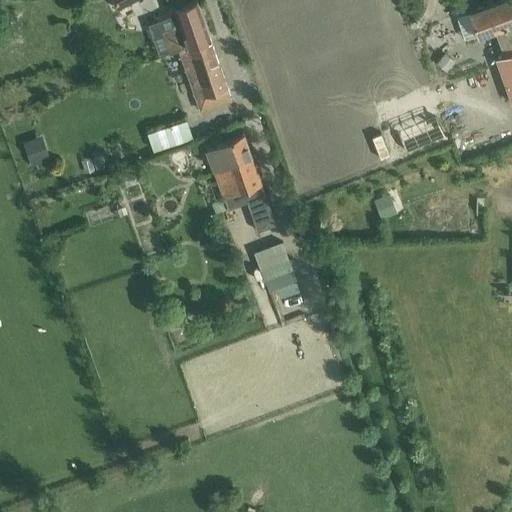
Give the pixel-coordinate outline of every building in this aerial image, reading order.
[(397,0),(387,0),(390,18),(400,16),(397,0)] [(511,0),(496,0),(469,10),(478,34),(494,29),(504,55),(496,58),(511,102),(511,25),(511,23),(511,22),(511,0)] [(178,49),(210,39),(197,1),(175,8),(180,23),(161,29),(169,52),(178,49)] [(199,110),(230,100),(210,39),(178,49),(199,110)] [(360,70),(363,69),(389,59),(384,45),(355,55),(360,70)] [(445,51),(437,62),(447,70),(455,59),(445,51)] [(186,118),(146,131),(152,149),(192,136),(186,118)] [(206,147),(224,196),(216,198),(219,209),(246,200),(257,230),(275,223),(261,182),(251,153),(244,133),(206,147)] [(38,135),(24,140),(32,163),(46,158),(38,135)] [(381,217),(396,211),(389,193),(374,199),(381,217)] [(292,268),(284,247),(281,239),(253,250),(264,279),(292,268)] [(242,309),(234,312),(237,320),(244,317),(242,309)] [(176,313),(166,317),(171,329),(180,326),(176,313)]
